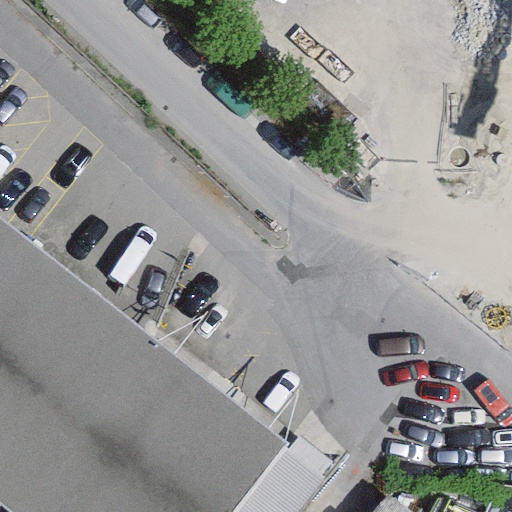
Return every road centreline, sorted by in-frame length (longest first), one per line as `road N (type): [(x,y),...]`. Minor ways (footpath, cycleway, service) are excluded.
road 1 (residential): [(78,0),(342,257)]
road 2 (residential): [(342,257),(324,297),(325,323),(351,368),(373,382),(425,384),(468,354)]
road 3 (residential): [(468,354),(480,331),(478,279),(444,239),(393,229),(342,257)]
